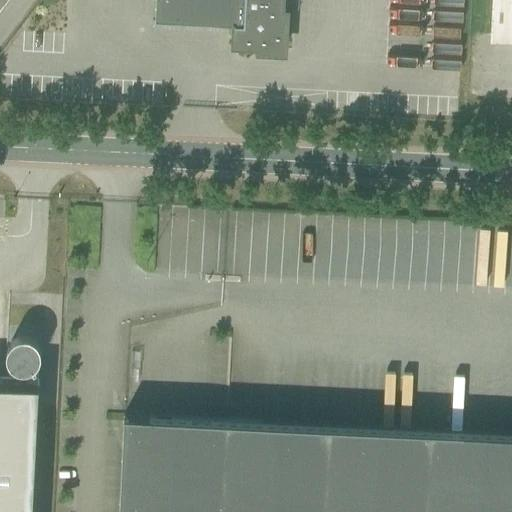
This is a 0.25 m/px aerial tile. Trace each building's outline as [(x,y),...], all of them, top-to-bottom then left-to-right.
[(155,0),(155,20),(234,24),(234,39),(238,44),(264,45),(269,51),(280,52),(285,47),(287,15),(282,10),(282,0),(155,0)] [(511,0),(490,0),(488,36),(511,37),(511,0)] [(33,367),(35,366),(36,364),(37,363),(38,362),(39,360),(40,358),(40,357),(41,355),(41,353),(41,351),(41,350),(40,348),(40,346),(39,345),(38,343),(37,342),(36,340),(35,339),(33,338),(32,337),(30,337),(28,336),(26,336),(25,336),(23,336),(21,336),(19,336),(18,337),(16,337),(15,338),(13,339),(12,341),(11,342),(10,343),(9,345),(8,347),(7,348),(7,350),(7,352),(7,354),(7,355),(8,357),(8,359),(9,360),(10,362),(11,363),(12,365),(13,366),(15,367),(16,368),(18,368),(20,369),(21,369),(23,369),(25,369),(27,369),(28,369),(30,368),(32,368),(33,367)] [(0,511),(32,511),(39,382),(14,381),(14,380),(0,379),(0,511)] [(511,511),(511,433),(124,414),(119,511),(511,511)]
